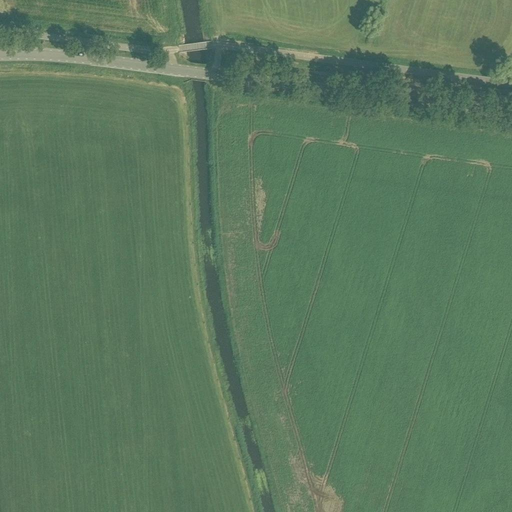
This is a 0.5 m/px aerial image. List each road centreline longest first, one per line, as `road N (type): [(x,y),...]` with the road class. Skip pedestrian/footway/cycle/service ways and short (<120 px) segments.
road 1 (secondary): [(511,116),(90,59),(0,55)]
road 2 (track): [(255,511),(199,276),(186,100),(171,51)]
